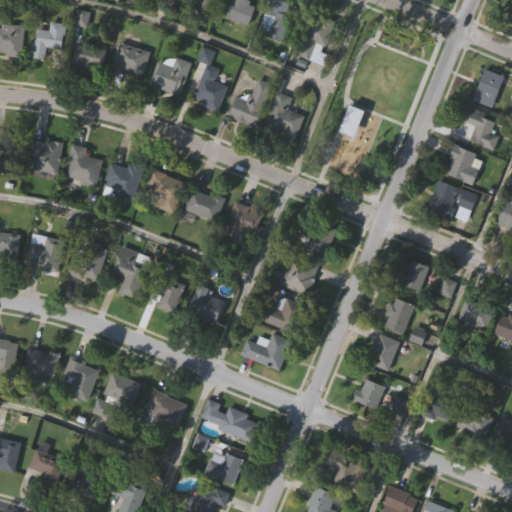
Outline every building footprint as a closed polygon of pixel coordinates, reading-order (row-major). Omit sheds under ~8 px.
[(214,0),(211,10),(194,4),(195,0),(214,0)] [(256,4),(249,23),(226,15),(231,0),(250,0),(250,2),(256,4)] [(294,15),(284,39),(266,32),(268,27),(260,24),(269,0),(286,0),(289,1),(286,10),(287,10),(287,12),(294,15)] [(335,18),(326,44),(324,43),(321,50),(315,47),(311,57),(294,51),(309,13),(323,19),(324,16),(327,17),(328,15),(335,18)] [(28,58),(32,42),(35,43),(37,30),(50,32),(51,23),(67,25),(62,50),(46,48),(44,62),(28,58)] [(0,29),(2,29),(2,25),(25,27),(20,59),(6,58),(6,55),(0,54),(0,29)] [(413,42),(376,26),(369,42),(386,49),(382,58),(402,67),(413,42)] [(74,62),(78,41),(84,42),(84,40),(95,42),(95,46),(106,48),(103,66),(97,65),(96,68),(82,65),(82,63),(74,62)] [(151,53),(141,81),(125,75),(127,71),(112,66),(121,42),(151,53)] [(149,83),(156,62),(172,67),(176,57),(192,63),(182,92),(177,90),(176,93),(149,83)] [(193,94),(205,62),(220,68),(215,80),(229,85),(219,111),(205,106),(207,102),(202,100),(203,98),(193,94)] [(398,76),(369,67),(367,76),(358,73),(351,95),(375,102),(379,87),(393,92),(398,76)] [(485,67),(503,74),(490,106),(472,98),(485,67)] [(228,115),(236,95),(247,100),(250,92),(251,93),(258,76),(273,83),(256,126),(228,115)] [(263,125),(277,90),(291,95),(288,101),(297,105),(294,111),(304,115),(293,142),(281,137),(285,128),(281,127),(279,131),(263,125)] [(350,104),(367,112),(354,141),(337,133),(350,104)] [(469,106),(483,111),(481,116),(494,122),(490,132),(498,136),(492,151),(482,147),(483,145),(469,139),(474,125),(463,121),(469,106)] [(19,168),(8,168),(8,171),(0,171),(0,130),(13,130),(13,135),(19,135),(19,168)] [(31,139),(46,141),(46,139),(64,142),(58,173),(26,167),(31,139)] [(325,156),(339,162),(335,173),(356,181),(367,152),(332,139),(325,156)] [(80,183),(81,179),(68,176),(71,160),(68,159),(73,143),(88,146),(86,154),(103,159),(96,187),(80,183)] [(455,143),(475,151),(473,156),(481,159),(471,184),(445,174),(452,158),(449,157),(455,143)] [(145,166),(135,200),(116,194),(115,198),(104,194),(108,180),(106,179),(111,162),(129,168),(130,163),(132,164),(133,162),(145,166)] [(189,182),(177,211),(164,206),(168,197),(153,191),(156,183),(148,180),(154,166),(168,172),(167,173),(189,182)] [(440,179),(476,194),(466,219),(455,215),(459,204),(456,203),(459,197),(455,195),(452,204),(456,206),(450,219),(444,216),(444,214),(429,208),(428,211),(427,211),(440,179)] [(192,187),(215,196),(216,193),(226,196),(216,221),(184,208),(192,187)] [(511,228),(496,222),(510,187),(511,187),(511,228)] [(248,247),(233,241),(235,237),(233,236),(234,232),(227,229),(232,219),(228,217),(235,200),(250,206),(248,210),(252,212),(253,210),(263,214),(256,233),(254,233),(248,247)] [(337,228),(326,256),(306,248),(307,246),(301,243),(306,231),(294,226),(299,213),(337,228)] [(0,229),(19,231),(17,259),(0,258),(0,229)] [(27,266),(36,231),(63,238),(54,272),(27,266)] [(64,274),(69,256),(76,258),(77,257),(84,259),(88,243),(107,249),(97,281),(81,276),(80,279),(64,274)] [(112,272),(122,246),(138,253),(136,260),(147,264),(134,298),(117,291),(123,277),(112,272)] [(320,264),(315,276),(316,276),(309,294),(281,283),(293,253),(320,264)] [(410,259),(430,267),(419,291),(397,282),(405,263),(408,264),(410,259)] [(150,288),(156,272),(187,285),(176,313),(157,305),(163,293),(150,288)] [(453,298),(456,283),(443,280),(440,296),(453,298)] [(222,296),(214,319),(201,315),(199,320),(186,315),(196,287),(222,296)] [(294,332),(258,318),(264,304),(281,310),(287,297),(305,304),(294,332)] [(411,308),(413,308),(403,334),(384,327),(389,315),(385,313),(389,302),(393,304),(396,297),(413,304),(411,308)] [(467,297),(494,308),(485,330),(475,326),(470,336),(459,332),(463,322),(458,320),(467,297)] [(511,340),(493,333),(500,314),(506,317),(507,313),(511,315),(511,340)] [(247,338),(258,342),(260,336),(269,340),(272,332),(293,340),(281,370),(241,354),(247,338)] [(374,352),(371,351),(375,340),(377,341),(380,334),(399,341),(388,370),(370,363),(374,352)] [(0,339),(9,341),(9,342),(17,344),(11,380),(0,379),(0,339)] [(29,348),(48,353),(49,350),(61,353),(55,378),(47,376),(46,379),(35,376),(36,373),(24,370),(29,348)] [(101,371),(89,402),(80,398),(79,401),(68,397),(76,378),(65,373),(72,355),(86,361),(84,364),(101,371)] [(115,371),(141,382),(132,406),(121,402),(123,397),(107,391),(115,371)] [(353,398),(357,387),(362,389),(366,378),(384,386),(376,407),(353,398)] [(191,403),(181,428),(170,424),(169,426),(150,419),(156,404),(149,402),(155,386),(168,391),(168,393),(191,403)] [(429,391),(458,403),(451,421),(437,416),(435,420),(420,413),(429,391)] [(256,421),(248,441),(217,429),(219,424),(200,417),(208,398),(220,403),(218,409),(228,413),(230,407),(250,415),(248,418),(256,421)] [(406,400),(396,398),(392,414),(402,416),(406,400)] [(115,406),(109,421),(91,414),(97,399),(115,406)] [(497,416),(490,435),(480,431),(478,435),(464,429),(466,426),(458,423),(465,404),(497,416)] [(511,419),(511,449),(511,446),(511,441),(503,437),(504,435),(497,432),(503,416),(511,419)] [(511,452),(511,422),(510,421),(497,443),(511,452)] [(0,436),(22,442),(15,472),(0,468),(0,436)] [(29,466),(40,439),(50,443),(47,450),(69,459),(58,485),(46,480),(48,477),(44,475),(45,472),(29,466)] [(331,447),(345,452),(343,457),(355,461),(356,458),(364,461),(363,465),(367,467),(363,477),(362,476),(356,491),(344,487),(345,486),(332,480),(337,467),(325,463),(331,447)] [(242,458),(232,484),(206,474),(211,459),(223,463),(227,453),(242,458)] [(67,487),(73,472),(82,476),(91,455),(102,460),(101,463),(110,467),(98,496),(84,491),(83,494),(67,487)] [(137,511),(119,511),(117,511),(122,500),(110,495),(117,475),(147,488),(137,511)] [(420,498),(414,511),(403,511),(383,504),(392,481),(411,489),(410,493),(420,498)] [(316,483),(336,492),(331,506),(337,509),(335,511),(306,511),(310,504),(308,503),(316,483)] [(229,491),(224,504),(216,501),(212,511),(193,511),(183,508),(190,491),(197,494),(201,484),(215,490),(217,486),(229,491)] [(453,511),(452,511),(421,511),(426,500),(453,511)]
